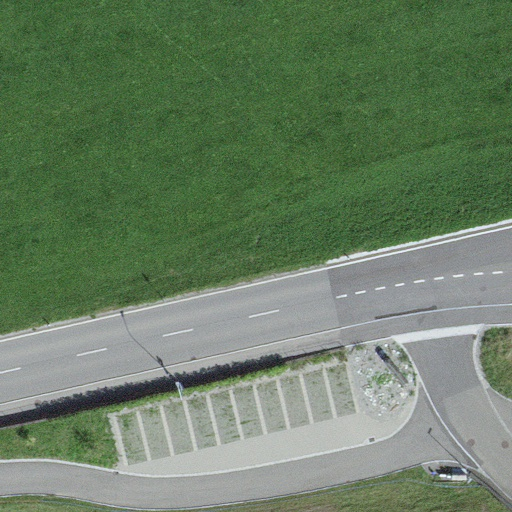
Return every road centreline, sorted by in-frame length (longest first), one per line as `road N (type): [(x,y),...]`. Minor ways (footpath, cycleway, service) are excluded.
road 1 (secondary): [(427,280),(0,376)]
road 2 (residential): [(427,280),(484,438)]
